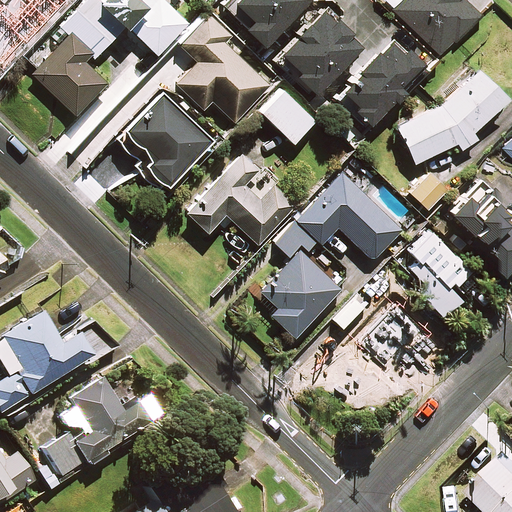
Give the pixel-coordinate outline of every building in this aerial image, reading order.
[(57,5),(51,0),(0,0),(0,53),(5,58),(57,5)] [(143,1),(142,0),(97,0),(121,23),(143,1)] [(184,21),(163,0),(152,0),(127,26),(153,52),(184,21)] [(230,0),(248,17),(241,24),(259,42),(299,0),(230,0)] [(381,0),(438,54),(477,13),(463,0),(381,0)] [(356,41),(317,6),(271,55),(310,91),(356,41)] [(229,33),(206,12),(177,43),(195,60),(174,82),(201,108),(209,99),(231,120),(267,82),(223,39),(229,33)] [(82,60),(89,52),(67,31),(29,72),(72,113),(103,80),(82,60)] [(355,75),(340,88),(353,102),(349,105),(364,121),(423,66),(402,44),(396,50),(384,37),(349,69),(355,75)] [(451,140),(458,147),(473,135),(467,129),(501,94),(471,66),(437,100),(392,124),(411,160),(451,140)] [(311,119),(279,87),(258,109),(290,141),(311,119)] [(113,137),(139,162),(134,167),(156,188),(161,183),(163,185),(209,138),(159,90),(113,137)] [(511,134),(502,145),(511,155),(511,134)] [(274,181),(238,149),(183,210),(204,230),(221,211),(255,242),(289,204),(269,186),(274,181)] [(314,239),(317,242),(334,224),(369,257),(397,228),(337,170),(291,218),(314,239)] [(443,188),(427,172),(408,191),(424,207),(443,188)] [(511,252),(511,209),(477,176),(446,208),(502,263),(511,252)] [(296,243),(304,249),(314,239),(291,218),(270,240),(285,254),(296,243)] [(421,282),(414,288),(430,304),(438,312),(474,277),(427,228),(406,249),(415,258),(406,267),(421,282)] [(305,256),(296,247),(288,256),(257,289),(273,304),(266,311),(291,334),(337,286),(305,256)] [(410,282),(393,264),(365,290),(382,309),(410,282)] [(408,330),(373,310),(345,360),(327,349),(315,369),(370,399),(408,330)] [(53,339),(36,311),(0,333),(0,368),(4,375),(0,377),(0,408),(89,354),(72,327),(53,339)] [(118,410),(100,379),(66,398),(85,431),(47,454),(59,474),(147,423),(133,400),(118,410)] [(8,454),(0,440),(0,498),(30,479),(12,451),(8,454)] [(511,511),(511,461),(505,455),(492,468),(484,460),(468,475),(479,487),(460,506),(465,511),(511,511)] [(147,511),(232,511),(197,456),(144,490),(155,507),(147,511)]
